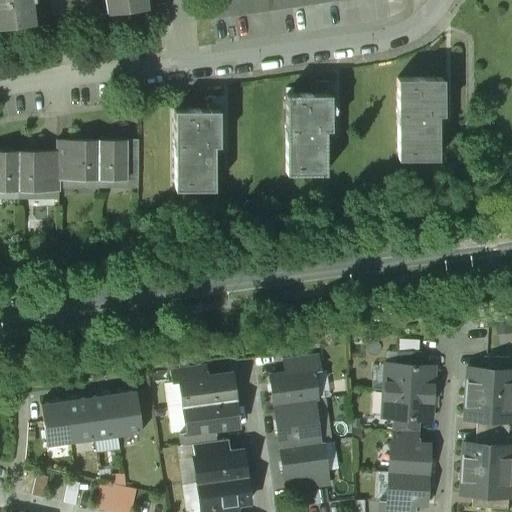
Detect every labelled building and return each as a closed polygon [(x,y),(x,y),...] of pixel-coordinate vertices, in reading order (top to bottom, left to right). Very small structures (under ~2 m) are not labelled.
[(0,0),(0,26),(32,22),(28,0),(0,0)] [(105,0),(107,11),(145,6),(143,0),(105,0)] [(208,0),(211,18),(342,0),(208,0)] [(166,3),(154,5),(157,26),(169,25),(166,3)] [(436,78),(396,78),(396,158),(436,158),(436,78)] [(325,95),(285,95),(285,174),(325,174),(325,95)] [(214,189),(214,110),(173,110),(174,189),(214,189)] [(84,140),(84,139),(72,139),(72,140),(69,140),(69,180),(97,180),(97,140),(84,140)] [(110,139),(110,140),(97,140),(97,180),(125,180),(125,140),(122,140),(122,139),(110,139)] [(69,180),(69,140),(57,140),(57,151),(57,180),(69,180)] [(137,180),(137,140),(125,140),(125,180),(137,180)] [(4,151),(4,150),(0,150),(0,191),(17,191),(17,151),(4,151)] [(30,151),(17,151),(17,191),(46,191),(45,151),(42,151),(42,150),(30,150),(30,151)] [(57,151),(45,151),(46,191),(57,191),(57,180),(57,151)] [(421,352),(397,350),(396,363),(420,364),(421,352)] [(316,355),(283,360),(284,373),(311,369),(311,371),(318,370),(316,355)] [(509,357),(485,356),(484,367),(508,369),(509,357)] [(396,363),(384,362),(383,389),(431,392),(432,365),(420,364),(396,363)] [(205,364),(169,369),(171,382),(178,381),(178,380),(206,376),(205,364)] [(511,369),(484,367),(466,367),(465,392),(511,394),(511,369)] [(284,373),(269,375),(273,404),(315,398),(311,371),(311,369),(284,373)] [(206,376),(178,380),(178,381),(182,406),(234,399),(230,372),(206,376)] [(431,392),(383,389),(381,416),(394,417),(417,419),(429,419),(431,392)] [(134,390),(111,393),(117,435),(140,431),(134,390)] [(511,408),(511,394),(465,392),(464,418),(476,419),(508,420),(511,421),(511,408)] [(111,393),(87,396),(93,438),(117,435),(111,393)] [(87,396),(63,400),(69,441),(93,438),(87,396)] [(315,398),(273,404),(279,447),(321,442),(321,441),(318,441),(312,399),(315,399),(315,398)] [(234,399),(182,406),(185,431),(185,432),(213,428),(237,425),(234,399)] [(63,400),(40,403),(46,445),(69,441),(63,400)] [(417,419),(394,417),(393,430),(417,431),(417,419)] [(508,420),(476,419),(475,431),(507,432),(508,420)] [(213,428),(185,432),(185,431),(178,432),(179,445),(191,443),(215,440),(213,428)] [(417,431),(393,430),(392,442),(416,443),(417,431)] [(507,432),(475,431),(474,442),(506,444),(507,432)] [(215,440),(191,443),(193,456),(228,451),(227,439),(215,440)] [(321,442),(279,447),(283,476),(292,475),(292,474),(325,470),(321,442)] [(392,442),(389,442),(387,472),(426,474),(428,444),(416,443),(392,442)] [(474,442),(462,442),(461,468),(509,470),(510,445),(474,442)] [(228,451),(193,456),(197,482),(244,475),(240,449),(228,451)] [(509,470),(461,468),(459,493),(471,494),(507,496),(509,470)] [(325,470),(292,474),(292,475),(294,488),(327,483),(325,470)] [(426,474),(387,472),(386,500),(386,502),(413,503),(425,504),(426,474)] [(244,475),(197,482),(200,508),(236,503),(248,501),(244,475)] [(78,482),(67,480),(62,501),(74,504),(78,482)] [(121,488),(99,483),(95,506),(116,510),(121,488)] [(507,496),(471,494),(471,506),(506,508),(507,496)] [(412,511),(413,503),(386,502),(386,500),(378,499),(377,511),(412,511)] [(236,511),(236,503),(204,507),(204,511),(236,511)]
